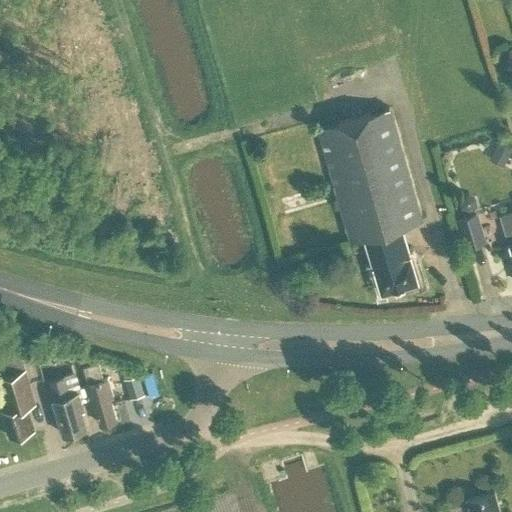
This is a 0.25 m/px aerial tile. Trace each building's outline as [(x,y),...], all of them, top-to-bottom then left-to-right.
[(323,125),(343,193),(356,238),(370,234),(386,289),(421,279),(405,223),(424,218),(417,193),(391,105),(323,125)] [(511,140),(501,135),(494,149),(508,156),(511,147),(511,140)] [(467,192),(460,198),(461,207),(470,210),(477,205),(475,196),(467,192)] [(459,216),(466,245),(487,240),(479,211),(459,216)] [(4,389),(9,407),(1,409),(9,435),(13,434),(16,435),(22,434),(23,430),(35,427),(27,403),(35,400),(19,346),(0,352),(6,373),(0,375),(1,378),(0,380),(0,383),(1,387),(4,389)] [(100,422),(117,417),(110,396),(114,395),(108,376),(104,377),(99,360),(83,365),(100,422)] [(77,369),(65,373),(49,377),(55,397),(53,398),(64,433),(87,426),(82,409),(83,406),(79,390),(82,389),(77,369)] [(139,373),(124,377),(130,396),(145,392),(139,373)] [(500,511),(495,490),(467,498),(470,511),(500,511)]
